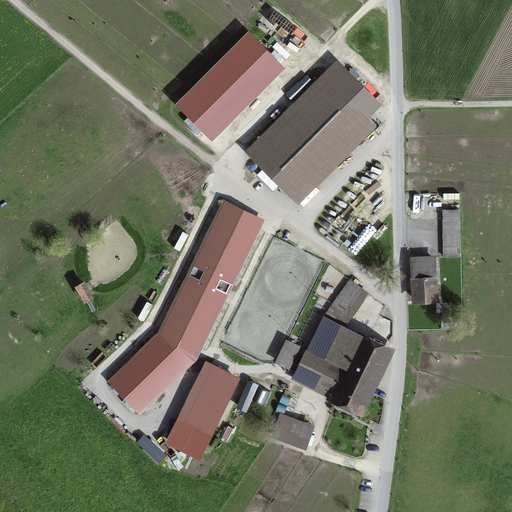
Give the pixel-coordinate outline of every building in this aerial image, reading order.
[(218,138),(290,70),(259,38),(188,107),(218,138)] [(372,126),(315,73),(240,154),(297,207),(372,126)] [(256,226),(227,212),(167,336),(194,356),(256,226)] [(455,213),(436,214),(437,261),(457,260),(455,213)] [(441,262),(413,262),(413,305),(441,305),(441,262)] [(350,280),(332,305),(345,314),(363,289),(350,280)] [(89,281),(80,287),(88,301),(98,295),(89,281)] [(324,315),(294,376),(360,409),(390,348),(324,315)] [(167,336),(118,383),(141,406),(194,356),(167,336)] [(244,377),(210,361),(181,422),(215,438),(244,377)] [(314,427),(285,417),(278,438),(306,448),(314,427)]
